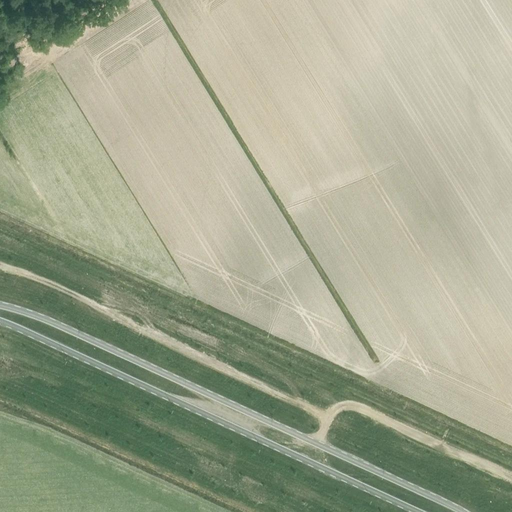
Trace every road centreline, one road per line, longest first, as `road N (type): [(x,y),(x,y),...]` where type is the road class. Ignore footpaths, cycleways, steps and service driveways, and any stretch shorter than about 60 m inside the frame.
road 1 (tertiary): [(464,511),(0,304)]
road 2 (tertiary): [(0,321),(418,511)]
road 3 (track): [(0,64),(102,0)]
